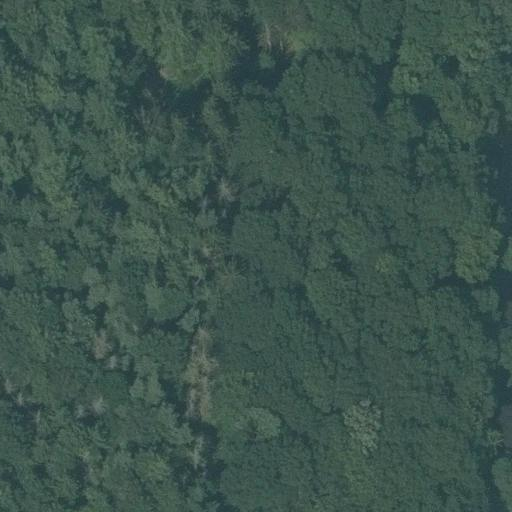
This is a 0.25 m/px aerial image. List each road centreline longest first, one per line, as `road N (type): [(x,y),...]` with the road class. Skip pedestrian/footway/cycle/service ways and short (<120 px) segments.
road 1 (secondary): [(492,511),(511,233)]
road 2 (track): [(511,129),(463,112),(443,0)]
